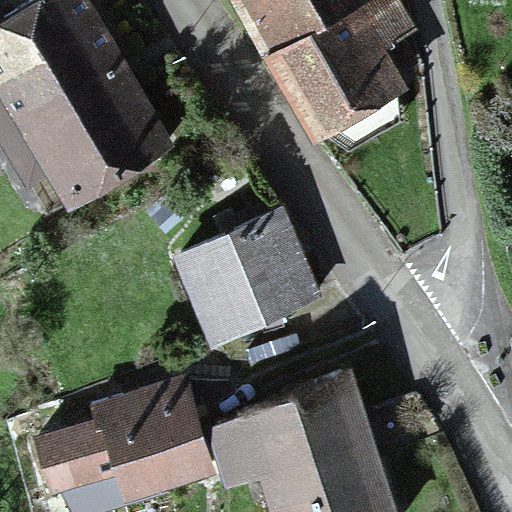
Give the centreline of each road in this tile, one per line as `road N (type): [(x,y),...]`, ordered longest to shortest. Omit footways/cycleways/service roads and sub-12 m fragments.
road 1 (tertiary): [(179,0),(443,390)]
road 2 (residential): [(443,390),(459,297),(448,132),(419,0)]
road 3 (tertiary): [(443,390),(511,502)]
